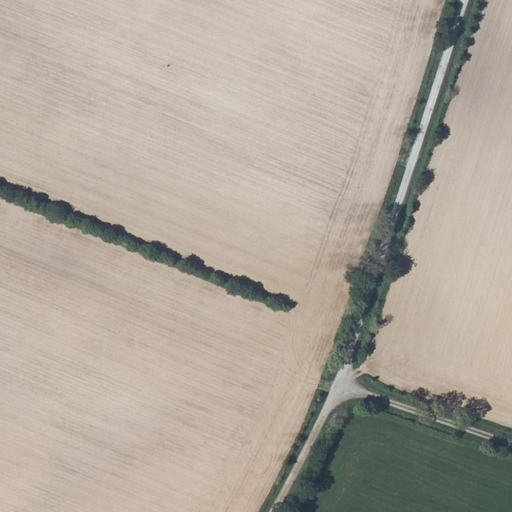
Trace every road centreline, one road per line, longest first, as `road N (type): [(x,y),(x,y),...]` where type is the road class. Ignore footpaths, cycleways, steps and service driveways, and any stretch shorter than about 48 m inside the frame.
road 1 (track): [(468,0),(340,389),(272,511)]
road 2 (track): [(340,389),(511,446)]
